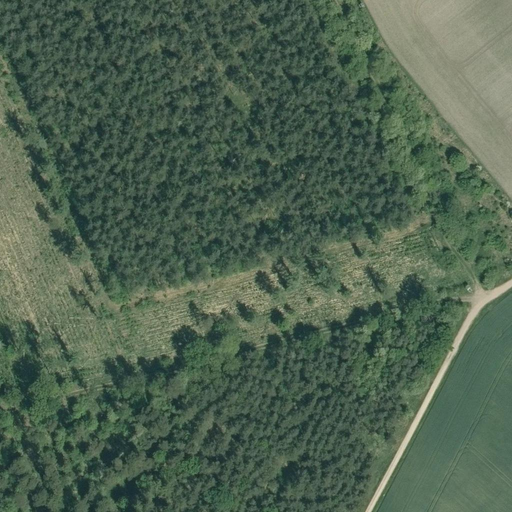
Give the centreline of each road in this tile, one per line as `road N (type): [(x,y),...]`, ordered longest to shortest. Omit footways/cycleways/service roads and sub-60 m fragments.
road 1 (track): [(482,295),(352,6)]
road 2 (track): [(368,511),(482,295),(511,272)]
